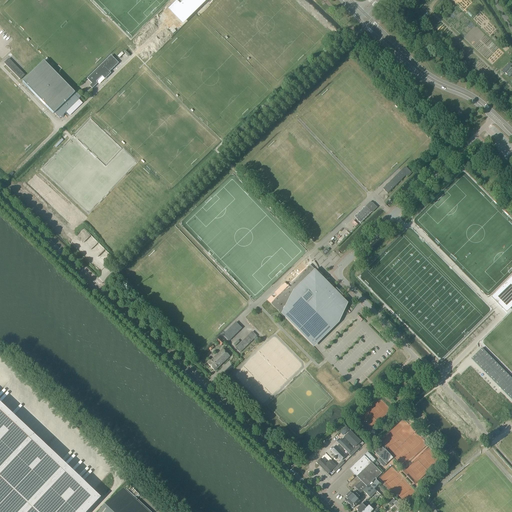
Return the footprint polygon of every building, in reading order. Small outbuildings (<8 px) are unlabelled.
[(177,0),(168,9),(183,24),(207,0),(177,0)] [(111,56),(87,79),(92,84),(89,86),(92,89),(98,84),(96,82),(102,77),(105,79),(111,74),(110,72),(119,63),(111,56)] [(24,75),(23,74),(20,71),(8,59),(4,64),(20,80),(24,75)] [(28,77),(22,82),(53,114),(54,113),(59,119),(79,99),(74,94),(74,93),(73,92),(43,61),(28,77)] [(84,80),(77,87),(78,88),(83,94),(90,87),(84,80)] [(383,189),(383,190),(387,194),(406,176),(401,171),(383,189)] [(355,218),(361,224),(376,208),(370,202),(355,218)] [(277,297),(270,304),(313,346),(336,323),(332,320),(348,304),(330,285),(330,286),(323,279),(323,278),(310,265),(308,266),(277,297)] [(511,277),(511,279),(502,288),(491,298),(496,304),(501,309),(503,307),(505,308),(506,309),(511,303),(511,277)] [(223,335),(229,341),(242,329),(236,323),(223,335)] [(252,332),(240,344),(236,348),(240,353),(257,337),(252,332)] [(216,341),(221,346),(224,343),(219,338),(216,341)] [(208,364),(215,371),(230,357),(223,349),(208,364)] [(0,511),(87,511),(92,508),(95,504),(100,499),(91,491),(83,484),(83,483),(73,474),(56,458),(38,441),(23,427),(10,414),(0,405),(0,511)] [(350,432),(345,437),(354,448),(360,442),(350,432)] [(342,441),(339,443),(348,452),(350,450),(342,441)] [(361,447),(360,447),(359,445),(349,455),(351,457),(361,447)] [(374,451),(379,457),(380,458),(377,461),(383,467),(387,464),(386,463),(389,456),(380,446),(374,451)] [(336,447),(331,451),(341,461),(346,457),(337,448),(336,447)] [(348,503),(349,504),(358,495),(363,491),(367,487),(369,485),(375,479),(376,479),(382,474),(371,463),(364,455),(350,470),(357,477),(346,486),(351,491),(355,487),(358,491),(353,496),(351,494),(349,492),(346,496),(348,497),(345,500),(345,501),(347,503),(348,503)] [(330,461),(327,464),(321,459),(318,463),(328,473),(332,470),(335,466),(330,461)] [(333,471),(335,473),(344,463),(343,461),(333,471)] [(380,483),(376,479),(370,486),(371,486),(373,488),(374,489),(380,483)] [(363,491),(368,496),(372,492),(367,487),(363,491)] [(123,491),(116,499),(102,511),(145,511),(141,507),(123,491)] [(358,495),(349,504),(351,506),(351,507),(352,508),(353,508),(359,502),(359,501),(361,499),(358,495)] [(363,511),(369,506),(364,502),(356,510),(357,511),(363,511)]
